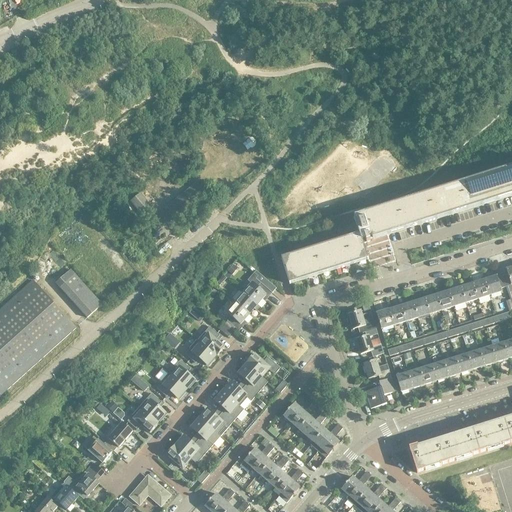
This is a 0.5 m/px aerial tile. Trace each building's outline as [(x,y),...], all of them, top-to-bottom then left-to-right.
[(511,171),(355,220),(360,237),(283,261),(282,259),(281,259),(289,285),(290,284),(289,281),(366,257),(367,260),(368,260),(362,240),(362,238),(365,237),(366,242),(370,241),(368,236),(371,235),(372,237),(511,193),(511,171)] [(196,182),(164,209),(175,222),(207,195),(196,182)] [(140,193),(130,202),(156,233),(166,224),(140,193)] [(387,248),(373,251),(375,258),(388,255),(387,248)] [(233,265),(228,272),(232,275),(237,269),(233,265)] [(87,319),(102,305),(71,270),(56,284),(87,319)] [(272,293),(276,289),(257,272),(255,274),(258,277),(256,279),(272,293)] [(243,294),(257,305),(262,300),(264,302),(272,293),(256,279),(258,277),(255,274),(254,274),(247,281),(251,285),(243,294)] [(506,287),(511,286),(508,275),(502,277),(506,287)] [(222,277),(214,286),(217,288),(225,280),(222,277)] [(483,281),(488,296),(501,292),(500,289),(497,278),(496,277),(483,281)] [(500,289),(506,287),(502,277),(497,278),(500,289)] [(33,281),(0,310),(0,395),(0,396),(76,328),(33,281)] [(477,300),(488,296),(483,281),(472,285),(477,300)] [(465,304),(477,300),(472,285),(460,288),(465,304)] [(448,292),(453,308),(465,304),(460,288),(448,292)] [(441,311),(453,308),(448,292),(436,296),(441,311)] [(235,303),(248,315),(253,309),(256,311),(259,307),(257,305),(243,294),(235,303)] [(429,315),(441,311),(436,296),(424,299),(429,315)] [(417,319),(429,315),(424,299),(412,303),(417,319)] [(227,321),(224,325),(232,331),(234,328),(238,332),(246,323),(243,321),(248,315),(235,303),(226,313),(231,317),(227,321)] [(405,323),(417,319),(412,303),(400,307),(405,323)] [(189,313),(200,321),(204,316),(194,307),(189,313)] [(388,311),(393,326),(405,323),(400,307),(388,311)] [(370,313),(362,315),(361,311),(348,315),(353,330),(363,327),(365,333),(376,329),(370,313)] [(381,330),(393,326),(388,311),(376,314),(381,330)] [(495,317),(496,323),(509,319),(508,313),(495,317)] [(484,327),(496,323),(495,317),(483,321),(484,327)] [(473,330),(484,327),(483,321),(471,325),(473,330)] [(233,332),(232,331),(224,325),(219,330),(228,338),(233,332)] [(459,328),(461,334),(473,330),(471,325),(459,328)] [(197,341),(215,357),(216,356),(217,357),(224,348),(215,341),(219,336),(209,327),(197,341)] [(449,338),(461,334),(459,328),(447,332),(449,338)] [(435,336),(437,342),(449,338),(447,332),(435,336)] [(170,336),(166,341),(170,345),(174,340),(170,336)] [(190,347),(195,338),(191,336),(186,344),(190,347)] [(383,354),(381,345),(379,339),(371,341),(373,348),(372,348),(368,336),(356,340),(360,355),(371,351),(373,357),(383,354)] [(425,345),(437,342),(435,336),(423,340),(425,345)] [(413,349),(425,345),(423,340),(411,344),(413,349)] [(511,357),(511,340),(503,344),(508,359),(511,357)] [(215,357),(197,341),(196,341),(189,349),(190,350),(185,355),(195,364),(199,359),(208,367),(214,360),(213,359),(215,357)] [(401,353),(413,349),(411,344),(399,347),(401,353)] [(496,363),(508,359),(503,344),(491,347),(496,363)] [(389,357),(401,353),(399,347),(388,351),(389,357)] [(484,367),(496,363),(491,347),(479,351),(484,367)] [(472,370),(484,367),(479,351),(468,355),(472,370)] [(247,364),(246,365),(262,378),(268,370),(274,375),(280,369),(267,358),(263,363),(254,355),(247,364)] [(456,359),(461,374),(472,370),(468,355),(456,359)] [(448,378),(461,374),(456,359),(444,362),(448,378)] [(168,375),(186,390),(187,389),(188,390),(195,382),(186,374),(190,369),(180,361),(168,375)] [(380,382),(391,379),(388,370),(387,365),(379,367),(380,372),(380,373),(376,361),(364,365),(368,380),(379,376),(380,382)] [(431,366),(436,382),(448,378),(444,362),(431,366)] [(267,383),(262,378),(246,365),(244,367),(237,374),(248,383),(244,387),(255,397),(267,383)] [(424,385),(436,382),(431,366),(420,370),(424,385)] [(161,381),(167,372),(162,369),(156,377),(161,381)] [(413,389),(424,385),(420,370),(408,374),(413,389)] [(401,393),(413,389),(408,374),(396,377),(401,393)] [(184,393),(186,390),(168,375),(156,389),(166,397),(170,393),(179,400),(185,393),(184,393)] [(135,376),(131,381),(136,386),(141,381),(135,376)] [(391,379),(380,382),(373,385),(374,390),(365,393),(371,410),(386,405),(384,396),(396,392),(391,379)] [(275,390),(280,394),(288,385),(283,381),(275,390)] [(244,410),(255,397),(244,387),(241,391),(230,382),(224,389),(225,390),(223,392),(244,410)] [(244,410),(223,392),(222,393),(221,393),(214,401),(224,410),(221,414),(232,424),(244,410)] [(139,408),(157,424),(159,422),(160,422),(166,415),(157,407),(161,403),(151,394),(139,408)] [(291,424),(311,400),(309,398),(300,409),(295,404),(289,411),(289,410),(288,412),(284,417),(291,424)] [(298,430),(310,417),(304,413),(313,403),(311,400),(291,424),(298,430)] [(112,401),(106,407),(113,413),(118,407),(112,401)] [(118,408),(113,413),(121,420),(124,416),(124,413),(118,408)] [(156,425),(157,424),(139,408),(127,422),(137,431),(141,426),(150,434),(157,425),(156,425)] [(199,419),(214,433),(220,438),(232,424),(221,414),(217,418),(206,409),(200,416),(201,417),(199,419)] [(306,437),(326,413),(324,411),(315,422),(310,417),(298,430),(306,437)] [(313,443),(324,430),(319,426),(328,415),(326,413),(306,437),(313,443)] [(214,433),(199,419),(198,420),(197,420),(190,428),(201,437),(197,442),(208,451),(213,446),(207,441),(214,433)] [(511,420),(418,450),(417,447),(417,446),(409,449),(417,473),(511,443),(511,420)] [(108,440),(104,444),(113,452),(117,447),(118,449),(132,432),(123,423),(108,440)] [(329,435),(324,430),(313,443),(311,446),(318,452),(341,426),(338,424),(329,435)] [(343,428),(341,426),(318,453),(325,459),(328,456),(332,451),(333,452),(334,450),(334,449),(339,443),(334,438),(343,428)] [(196,465),(208,451),(197,442),(193,446),(183,437),(177,444),(175,447),(191,460),(196,465)] [(102,464),(111,454),(98,442),(89,452),(102,464)] [(252,469),(272,446),(270,444),(261,454),(255,450),(250,456),(249,455),(248,457),(249,457),(244,462),(252,469)] [(259,475),(270,462),(265,458),(274,448),(272,446),(252,469),(259,475)] [(191,460),(175,447),(175,448),(174,447),(167,455),(182,469),(191,460)] [(267,482),(287,459),(284,456),(275,467),(270,462),(259,475),(267,482)] [(36,458),(32,463),(37,467),(41,463),(36,458)] [(289,461),(287,459),(267,482),(274,488),(285,475),(280,471),(289,461)] [(89,469),(100,478),(104,473),(93,464),(89,469)] [(96,482),(100,478),(89,469),(85,473),(88,476),(78,487),(72,481),(68,486),(83,499),(86,496),(88,497),(99,484),(96,482)] [(290,480),(285,475),(274,488),(281,495),(301,471),(299,469),(290,480)] [(304,473),(301,471),(281,495),(289,501),(293,496),(294,496),(295,495),(295,494),(300,488),(295,483),(304,473)] [(196,481),(201,485),(209,476),(204,472),(196,481)] [(349,497),(369,474),(367,472),(358,482),(353,478),(347,484),(345,485),(346,486),(342,491),(349,497)] [(369,474),(349,497),(346,500),(354,507),(368,491),(363,486),(372,476),(369,474)] [(148,476),(144,481),(130,498),(138,506),(147,496),(161,508),(171,496),(156,484),(148,476)] [(77,497),(66,487),(62,485),(51,497),(54,500),(66,510),(74,501),(77,497)] [(360,511),(362,511),(384,487),(382,485),(373,495),(368,491),(354,507),(360,511)] [(386,489),(384,487),(362,511),(375,511),(382,504),(377,499),(386,489)] [(210,511),(214,511),(233,491),(230,489),(222,499),(216,494),(211,501),(210,500),(209,502),(210,502),(205,507),(210,511)] [(235,493),(233,491),(214,511),(227,511),(231,507),(226,503),(235,493)] [(53,511),(58,507),(47,498),(34,511),(53,511)] [(375,511),(388,511),(399,500),(396,498),(387,508),(382,504),(375,511)] [(132,511),(136,509),(135,508),(125,500),(121,504),(126,508),(122,511),(132,511)] [(401,502),(399,500),(388,511),(392,511),(401,502)] [(231,507),(227,511),(240,511),(247,504),(245,502),(236,511),(231,507)]
